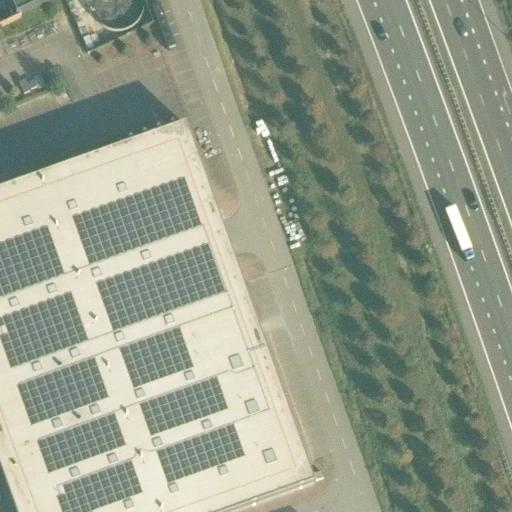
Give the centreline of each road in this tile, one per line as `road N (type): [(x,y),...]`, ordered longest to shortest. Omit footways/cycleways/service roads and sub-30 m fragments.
road 1 (unclassified): [(181,0),(363,505)]
road 2 (motorway): [(404,45),(511,345)]
road 3 (motorway): [(511,189),(445,0)]
